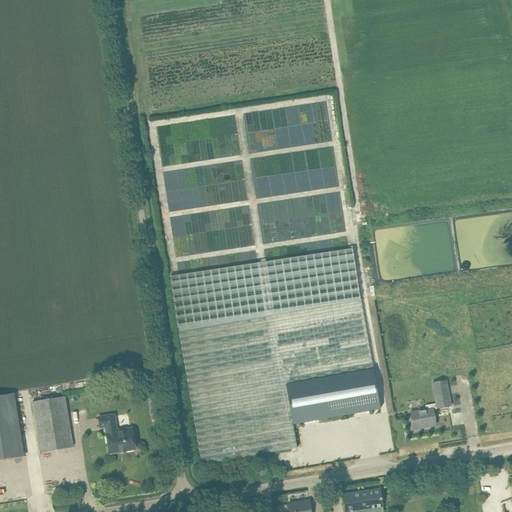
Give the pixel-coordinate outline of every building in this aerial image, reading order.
[(352,249),(169,276),(202,464),(297,447),(293,424),(379,410),(360,300),(352,249)] [(410,413),(411,419),(413,429),(435,425),(432,410),(450,406),(449,396),(446,381),(432,383),(436,404),(424,406),(425,410),(410,413)] [(0,398),(0,459),(24,455),(14,396),(0,398)] [(32,402),(38,443),(40,453),(72,447),(71,437),(65,397),(32,402)] [(106,435),(109,454),(135,449),(132,430),(117,433),(114,415),(98,418),(99,428),(105,427),(106,435)] [(342,496),(344,506),(344,511),(366,511),(366,510),(382,508),(381,500),(379,490),(342,496)] [(288,504),(288,511),(310,511),(309,503),(296,505),(296,503),(288,504)]
